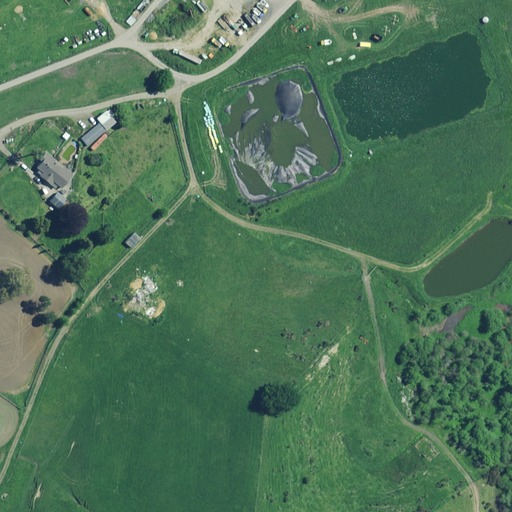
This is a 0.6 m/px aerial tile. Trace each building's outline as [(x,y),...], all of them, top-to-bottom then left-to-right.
[(17,6),(14,0),(13,0),(1,5),(4,11),(17,6)] [(162,0),(136,32),(142,37),(173,0),(162,0)] [(143,0),(140,4),(146,9),(153,0),(143,0)] [(129,17),(135,22),(146,9),(140,4),(129,17)] [(135,22),(129,17),(125,22),(132,27),(135,22)] [(80,139),(87,147),(119,120),(109,109),(106,112),(105,111),(95,119),(98,123),(80,139)] [(38,170),(36,172),(39,175),(38,176),(55,190),(57,186),(61,189),(74,174),(46,151),(38,161),(40,162),(35,168),(38,170)] [(53,207),(57,211),(66,200),(57,192),(49,202),(54,206),(53,207)] [(140,239),(134,233),(125,243),(131,248),(140,239)]
